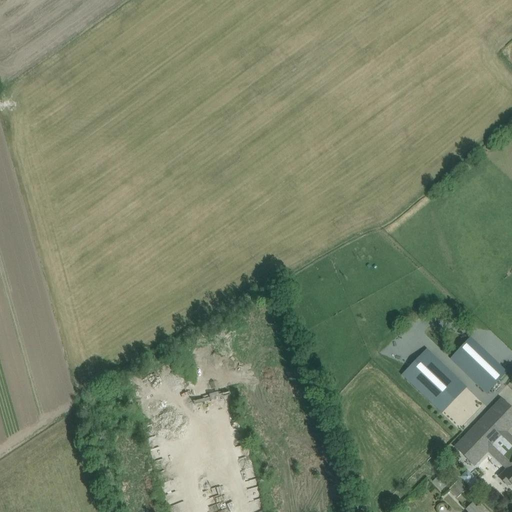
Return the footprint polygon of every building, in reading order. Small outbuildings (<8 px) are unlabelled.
[(487,394),(506,373),(470,338),(450,359),(487,394)] [(459,430),(484,404),(429,352),(405,378),(459,430)] [(511,410),(501,400),(456,448),(473,465),(489,448),(508,468),(499,478),(507,485),(509,482),(511,484),(511,441),(503,433),(511,424),(511,410)] [(242,442),(243,450),(252,449),(251,441),(242,442)] [(474,481),(481,475),(473,467),(466,473),(474,481)] [(183,487),(183,477),(169,477),(170,487),(183,487)] [(466,490),(458,481),(449,489),(457,498),(466,490)] [(252,492),(259,491),(257,484),(250,485),(252,492)]
